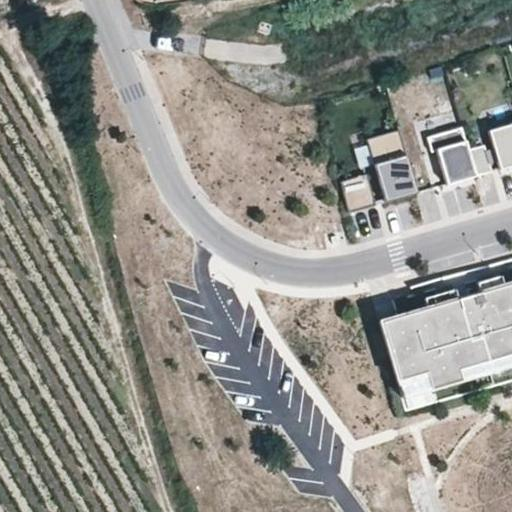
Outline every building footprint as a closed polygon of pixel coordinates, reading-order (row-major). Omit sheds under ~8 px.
[(511,166),(511,124),(488,131),(499,170),(511,166)] [(468,150),(461,128),(427,138),(431,152),(436,151),(446,185),(475,177),(468,150)] [(417,194),(398,130),(366,140),(385,203),(417,194)] [(492,172),(484,146),(468,150),(475,177),(492,172)] [(375,206),(366,175),(340,182),(348,214),(375,206)] [(400,399),(511,366),(511,282),(440,304),(435,287),(393,299),(398,316),(378,322),(400,399)]
